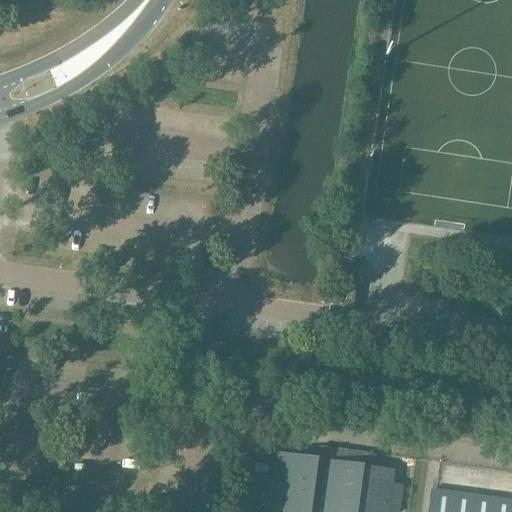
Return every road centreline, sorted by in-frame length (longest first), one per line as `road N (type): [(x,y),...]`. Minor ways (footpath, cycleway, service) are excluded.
road 1 (unclassified): [(511,455),(0,385)]
road 2 (tertiary): [(0,99),(78,62),(147,0)]
